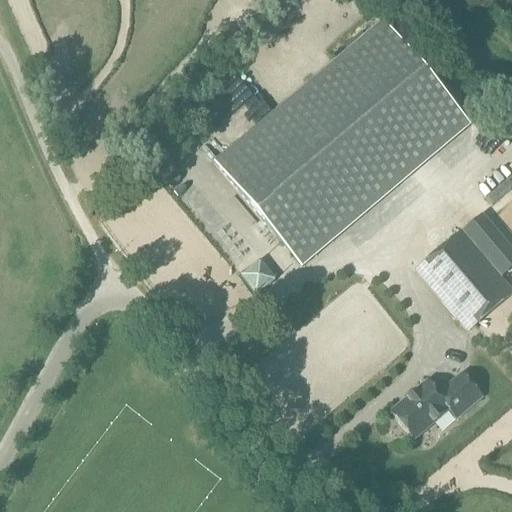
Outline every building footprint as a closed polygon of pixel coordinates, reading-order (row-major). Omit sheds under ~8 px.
[(297,265),(465,123),(381,23),(212,165),(297,265)] [(466,178),(505,150),(495,137),(457,165),(466,178)] [(466,331),(511,293),(461,233),(416,270),(443,303),(451,297),(464,313),(456,319),(466,331)] [(254,296),(273,284),(260,264),(241,276),(254,296)] [(480,400),(461,377),(438,397),(426,383),(389,413),(412,441),(449,410),(456,419),(480,400)]
